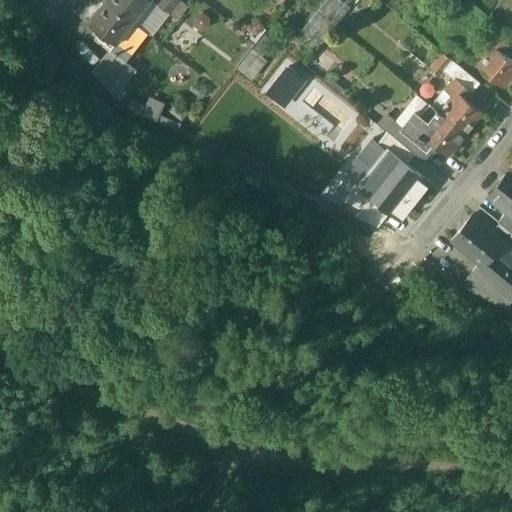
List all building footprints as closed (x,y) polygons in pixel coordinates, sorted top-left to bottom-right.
[(133,19),(108,0),(103,0),(87,21),(99,30),(115,43),(133,19)] [(108,0),(133,19),(148,0),(108,0)] [(156,4),(150,0),(148,0),(133,19),(153,35),(169,14),(156,4)] [(159,0),(156,4),(169,14),(179,1),(178,0),(159,0)] [(341,0),(326,0),(301,31),(320,45),(351,7),(341,0)] [(115,43),(99,30),(93,38),(107,49),(109,50),(115,43)] [(510,45),(493,31),(482,44),(489,50),(476,65),(504,87),(511,77),(511,60),(503,53),(510,45)] [(463,53),(450,42),(442,51),(452,59),(455,62),(463,53)] [(109,50),(107,49),(90,71),(114,98),(135,71),(109,50)] [(239,68),(252,78),(265,61),(253,51),(239,68)] [(442,51),(428,68),(438,76),(442,71),(452,59),(442,51)] [(455,62),(452,59),(442,71),(454,81),(455,79),(472,92),(480,82),(455,62)] [(303,79),(288,67),(268,92),(283,104),(303,79)] [(454,81),(445,92),(452,97),(439,112),(466,133),(482,114),(465,101),(472,92),(455,79),(454,81)] [(430,104),(418,119),(420,121),(416,125),(408,119),(402,126),(402,127),(429,149),(439,150),(440,148),(449,155),(466,133),(439,112),(430,104)] [(429,149),(402,127),(402,126),(393,119),(385,129),(387,131),(415,153),(422,159),(429,149)] [(378,142),(406,164),(415,153),(387,131),(378,142)] [(357,183),(391,209),(401,217),(429,181),(406,164),(378,142),(373,138),(345,174),(357,183)] [(511,171),(510,170),(489,196),(506,210),(511,214),(511,171)] [(391,209),(357,183),(345,200),(362,209),(357,215),(379,224),(391,209)] [(511,214),(506,210),(497,221),(511,232),(511,214)] [(502,241),(472,217),(452,241),(480,263),(482,264),(483,265),(493,253),(502,241)] [(511,267),(493,253),(483,265),(482,264),(478,269),(503,289),(511,296),(511,267)] [(477,266),(465,280),(497,297),(503,289),(478,269),(482,264),(480,263),(478,266),(477,266)]
